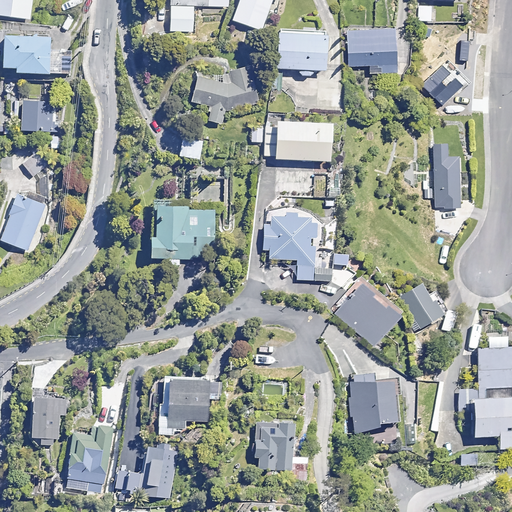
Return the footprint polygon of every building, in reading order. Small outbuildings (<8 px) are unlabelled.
[(0,0),(0,18),(29,21),(30,0),(0,0)] [(213,0),(166,0),(167,12),(214,12),(213,0)] [(276,0),(236,0),(227,22),(254,33),(267,1),(276,1),(276,0)] [(379,0),(335,0),(338,24),(382,19),(379,0)] [(431,6),(419,6),(419,22),(430,22),(431,6)] [(388,27),(340,33),(346,81),(394,74),(388,27)] [(317,70),(315,28),(271,29),(272,72),(317,70)] [(197,32),(182,32),(182,42),(196,43),(197,32)] [(48,39),(0,35),(0,68),(46,72),(48,39)] [(221,85),(192,77),(187,98),(208,104),(202,121),(218,126),(224,106),(256,98),(251,78),(248,78),(245,67),(226,71),(229,83),(221,85)] [(55,105),(17,102),(15,131),(53,134),(55,105)] [(327,124),(258,118),(254,159),(323,165),(327,124)] [(21,135),(2,135),(2,148),(21,148),(21,135)] [(203,142),(181,139),(179,156),(201,159),(203,142)] [(444,147),(437,147),(438,186),(447,186),(448,206),(458,206),(456,159),(445,159),(444,147)] [(46,168),(36,154),(23,164),(33,178),(46,168)] [(315,168),(264,164),(260,207),(312,212),(315,168)] [(339,188),(328,187),(327,198),(338,199),(339,188)] [(43,206),(10,193),(0,217),(0,248),(22,258),(43,206)] [(191,205),(149,204),(148,259),(190,260),(191,239),(209,240),(210,214),(191,214),(191,205)] [(311,222),(261,217),(256,270),(307,275),(311,222)] [(345,255),(330,254),(330,264),(344,265),(345,255)] [(414,277),(388,295),(411,328),(437,310),(414,277)] [(352,284),(329,316),(373,348),(396,317),(352,284)] [(466,454),(483,453),(511,451),(511,346),(474,349),(478,400),(463,401),(466,454)] [(212,374),(160,377),(164,434),(216,430),(212,374)] [(354,433),(365,431),(375,429),(375,426),(395,423),(391,396),(396,395),(393,379),(347,386),(354,433)] [(109,383),(99,383),(100,402),(111,402),(109,383)] [(60,399),(22,395),(17,440),(56,444),(60,399)] [(287,423),(247,427),(253,479),(292,475),(287,423)] [(112,430),(71,425),(65,479),(106,484),(112,430)] [(153,449),(139,449),(136,498),(150,499),(153,449)]
